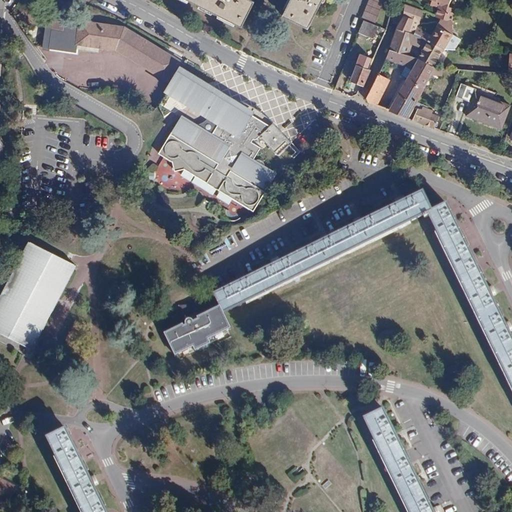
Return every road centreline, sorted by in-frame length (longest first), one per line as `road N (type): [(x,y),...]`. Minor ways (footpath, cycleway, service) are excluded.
road 1 (residential): [(206,269),(411,174),(480,208),(499,227)]
road 2 (residential): [(137,416),(284,381),(372,382),(409,392)]
road 3 (residential): [(356,112),(119,0)]
road 4 (residential): [(1,6),(47,80),(127,126),(127,158),(82,161)]
road 5 (residential): [(511,170),(356,112)]
road 6 (residential): [(465,511),(409,392)]
road 7 (residential): [(241,511),(203,493),(117,480)]
road 8 (residential): [(409,392),(474,423),(511,456)]
road 9 (residential): [(356,112),(400,0)]
